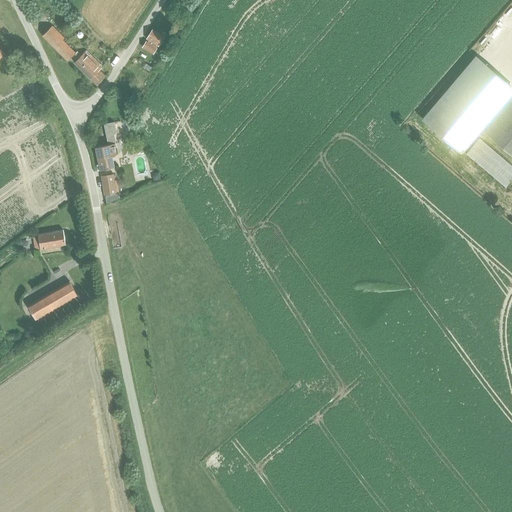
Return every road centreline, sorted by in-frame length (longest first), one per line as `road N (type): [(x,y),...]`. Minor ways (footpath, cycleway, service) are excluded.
road 1 (tertiary): [(159,511),(93,187),(71,116)]
road 2 (unclassified): [(71,116),(100,94),(164,0)]
road 3 (tertiary): [(71,116),(16,0)]
